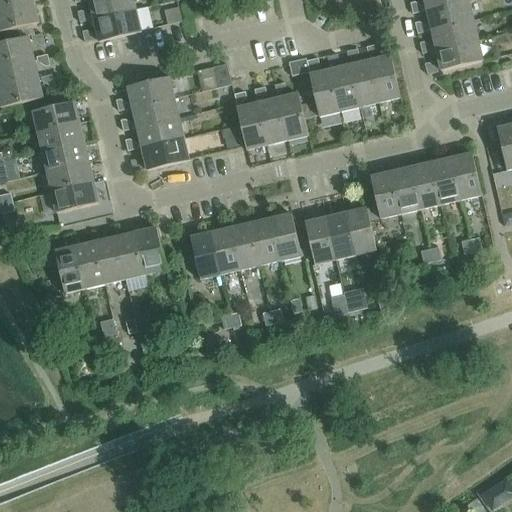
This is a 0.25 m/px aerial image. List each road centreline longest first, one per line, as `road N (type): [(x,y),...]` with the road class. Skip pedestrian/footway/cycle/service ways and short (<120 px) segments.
road 1 (residential): [(430,132),(134,210),(103,95),(88,75)]
road 2 (unclassified): [(283,393),(511,317)]
road 3 (residential): [(88,75),(297,26)]
road 4 (residential): [(403,21),(307,45),(297,26)]
